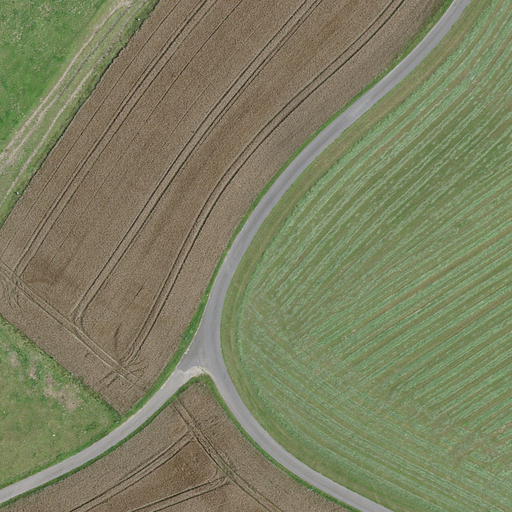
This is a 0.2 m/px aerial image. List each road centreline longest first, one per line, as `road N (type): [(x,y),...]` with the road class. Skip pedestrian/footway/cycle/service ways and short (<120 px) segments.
road 1 (unclassified): [(381,511),(291,463),(254,430),(220,376),(215,311),(239,246),(276,191),(414,58),(462,0)]
road 2 (track): [(0,505),(89,461),(212,348)]
